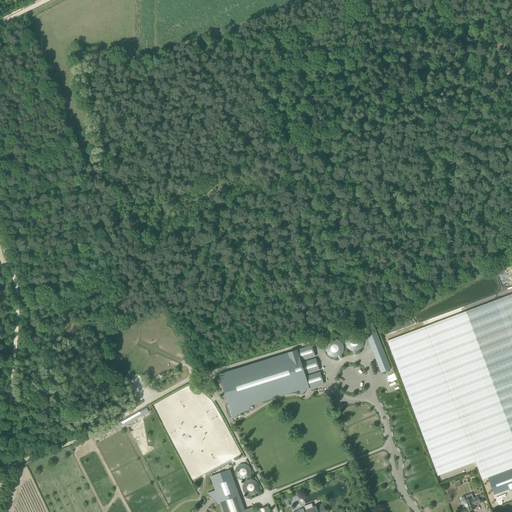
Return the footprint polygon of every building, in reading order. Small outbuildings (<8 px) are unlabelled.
[(511,435),(511,294),(466,312),(511,435)] [(381,371),(390,367),(374,327),(366,330),(381,371)] [(440,478),(472,467),(423,327),(391,338),(440,478)] [(362,338),(346,340),(347,351),(353,350),(353,355),(357,354),(357,350),(364,348),(362,338)] [(345,357),(339,339),(324,344),(329,358),(338,355),(339,359),(345,357)] [(305,389),(324,383),(320,372),(306,377),(305,374),(320,370),(316,359),(302,363),(301,361),(316,356),(312,345),(220,373),(228,399),(231,398),(232,401),(231,401),(231,402),(230,403),(230,404),(230,405),(233,416),(250,406),(249,405),(300,389),(301,394),(306,390),(305,389)] [(147,408),(121,421),(123,425),(149,413),(147,408)] [(247,481),(253,467),(239,462),(234,476),(247,481)] [(245,510),(237,486),(230,469),(210,477),(216,491),(208,494),(219,503),(220,503),(223,511),(270,511),(269,506),(257,510),(257,511),(254,511),(252,507),(245,510)] [(242,482),(247,498),(250,497),(250,496),(260,492),(256,478),(242,482)] [(471,498),(465,500),(464,501),(466,504),(465,504),(466,507),(467,507),(468,511),(475,508),(474,506),(481,503),(478,496),(472,499),(471,498)]
